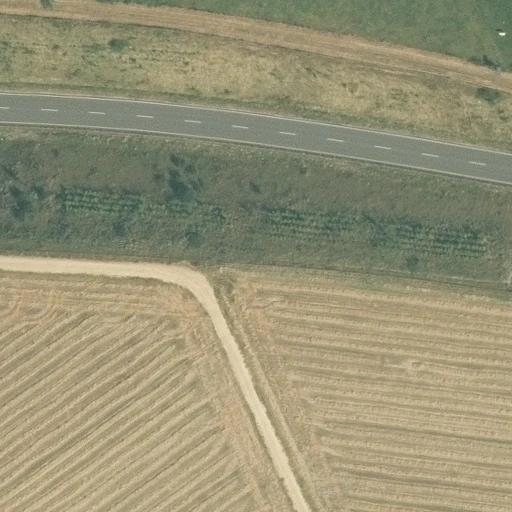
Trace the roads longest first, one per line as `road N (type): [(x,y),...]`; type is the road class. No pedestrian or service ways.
road 1 (primary): [(0,118),(217,135),(511,180)]
road 2 (track): [(141,15),(511,84)]
road 3 (track): [(302,511),(215,294)]
road 4 (track): [(0,273),(215,294)]
road 5 (track): [(141,15),(0,0)]
